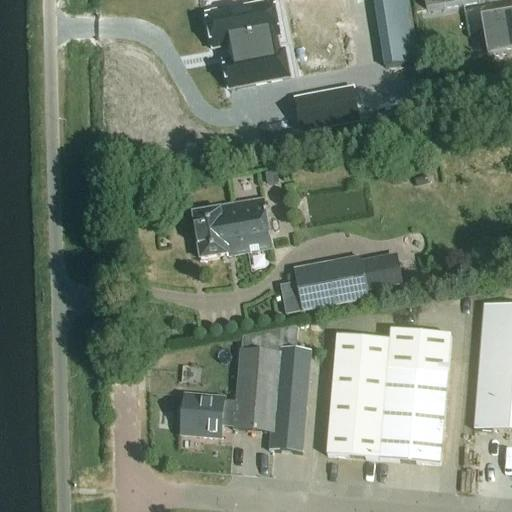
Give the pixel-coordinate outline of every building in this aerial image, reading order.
[(412,0),(378,0),(387,66),(420,62),(412,0)] [(496,0),(426,0),(429,11),(496,0)] [(212,17),(208,18),(214,52),(227,49),(230,64),(225,65),(230,91),(290,80),(285,53),(280,54),(277,40),(280,39),(277,25),(274,7),(274,5),(227,14),(223,12),(215,14),(212,17)] [(511,53),(511,12),(482,17),(489,57),(511,53)] [(357,92),(297,104),(304,135),(363,123),(357,92)] [(232,261),(278,252),(271,203),(221,212),(221,214),(196,218),(204,264),(231,260),(232,261)] [(361,258),(295,271),(304,314),(369,302),(361,258)] [(511,313),(485,311),(476,435),(511,438),(511,313)] [(442,471),(449,380),(452,340),(392,336),(391,346),(382,466),(442,471)] [(282,342),(262,341),(243,339),(242,357),(241,357),(237,407),(225,406),(226,404),(185,401),(182,436),(201,438),(200,442),(223,443),(224,427),(235,428),(235,435),(272,438),(270,456),(302,458),(311,357),(281,354),(282,342)] [(382,466),(391,346),(337,342),(328,462),(382,466)]
